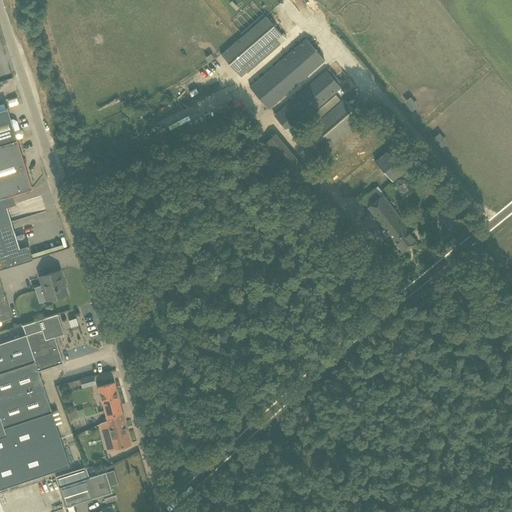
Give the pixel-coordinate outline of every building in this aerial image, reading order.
[(266,16),(221,54),(237,73),(243,67),(248,73),(281,44),(276,39),(281,34),(266,16)] [(306,39),(250,87),(268,109),(324,60),(306,39)] [(341,87),(326,70),(274,115),(285,129),(288,126),(291,130),(295,127),(341,87)] [(344,100),(296,141),(312,160),(361,118),(344,100)] [(0,144),(17,139),(7,108),(0,110),(0,144)] [(264,143),(262,144),(307,199),(314,193),(321,187),(277,134),(264,143)] [(0,197),(32,187),(17,139),(0,144),(0,197)] [(412,164),(394,144),(375,161),(393,180),(412,164)] [(403,252),(416,241),(383,195),(381,196),(375,188),(361,199),(403,252)] [(0,268),(32,259),(29,249),(27,250),(26,246),(19,248),(14,231),(13,231),(14,233),(2,237),(0,231),(0,225),(2,225),(0,218),(0,268)] [(58,271),(40,276),(43,286),(46,285),(50,299),(67,294),(64,286),(63,286),(58,271)] [(0,320),(11,317),(4,295),(5,295),(0,279),(0,320)] [(57,314),(23,325),(26,335),(0,343),(0,488),(4,487),(70,465),(38,371),(63,363),(54,337),(64,334),(60,322),(57,314)] [(80,378),(82,385),(91,383),(89,376),(80,378)] [(106,416),(122,412),(114,383),(98,387),(106,416)] [(106,416),(107,420),(99,424),(101,432),(107,431),(112,449),(130,444),(122,412),(106,416)] [(55,476),(65,506),(111,491),(105,472),(89,478),(85,467),(55,476)]
